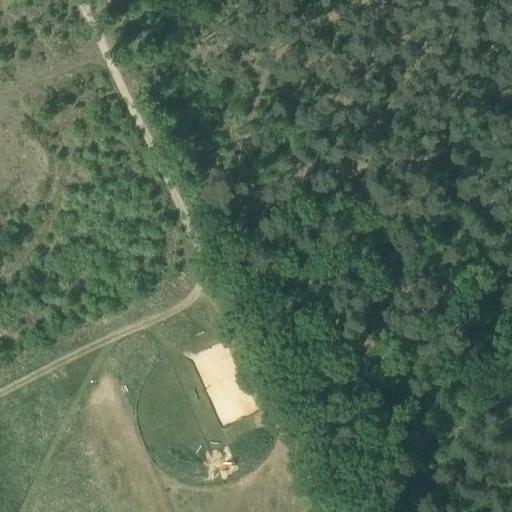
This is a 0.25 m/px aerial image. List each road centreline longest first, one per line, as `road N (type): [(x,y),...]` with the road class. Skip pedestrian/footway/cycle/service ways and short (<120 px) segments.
road 1 (track): [(98,0),(207,249),(256,262)]
road 2 (track): [(256,262),(325,368),(391,511)]
